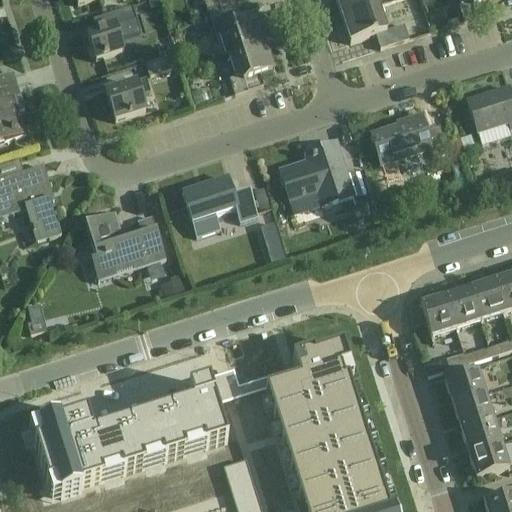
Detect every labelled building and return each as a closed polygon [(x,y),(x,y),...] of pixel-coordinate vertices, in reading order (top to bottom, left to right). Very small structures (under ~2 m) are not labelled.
[(73,0),(76,8),(103,0),(73,0)] [(205,0),(206,3),(203,4),(209,21),(233,13),(229,2),(234,0),(205,0)] [(334,0),(341,21),(378,10),(375,0),(334,0)] [(458,0),(461,8),(458,8),(464,26),(488,18),(484,6),(502,0),(458,0)] [(156,1),(147,4),(149,13),(159,10),(156,1)] [(386,34),(378,10),(341,21),(349,47),(375,39),(379,52),(408,43),(404,29),(386,34)] [(127,37),(123,26),(134,23),(130,11),(92,22),(95,35),(86,38),(94,64),(122,56),(117,40),(127,37)] [(226,35),(233,56),(264,47),(256,20),(237,26),(233,13),(209,21),(214,39),(226,35)] [(457,22),(446,25),(448,31),(458,27),(457,22)] [(233,56),(227,58),(234,80),(228,82),(234,99),(258,92),(254,80),(273,74),(264,47),(233,56)] [(148,80),(178,71),(174,57),(144,67),(148,80)] [(15,67),(20,78),(45,69),(41,58),(15,67)] [(73,90),(92,86),(89,71),(70,75),(73,90)] [(0,145),(24,138),(16,114),(23,112),(12,77),(0,80),(0,145)] [(104,96),(113,125),(127,121),(144,116),(139,100),(149,97),(145,84),(127,89),(104,96)] [(509,135),(511,133),(511,105),(508,92),(466,104),(477,138),(507,128),(509,135)] [(199,94),(190,97),(194,108),(203,105),(202,105),(207,103),(203,93),(199,94)] [(433,162),(447,157),(439,130),(425,134),(421,119),(408,123),(409,127),(370,139),(380,169),(430,153),(433,162)] [(471,138),(460,142),(464,154),(475,150),(471,138)] [(320,210),(352,200),(334,147),(303,157),(306,166),(279,175),(288,204),(315,195),(320,210)] [(35,244),(58,236),(45,193),(50,192),(43,169),(20,176),(17,164),(0,168),(0,219),(25,212),(35,244)] [(499,180),(490,183),(493,193),(502,190),(499,180)] [(219,234),(214,219),(235,213),(239,226),(255,221),(248,197),(232,202),(226,182),(181,196),(195,241),(219,234)] [(371,202),(360,205),(364,218),(375,215),(371,202)] [(85,227),(103,284),(165,264),(152,221),(137,226),(140,238),(123,243),(115,217),(85,227)] [(284,262),(280,251),(267,255),(270,266),(284,262)] [(511,278),(493,285),(503,317),(511,314),(511,278)] [(180,279),(161,285),(167,303),(186,297),(180,279)] [(493,285),(468,292),(479,325),(503,317),(493,285)] [(468,292),(444,300),(454,333),(479,325),(468,292)] [(429,341),(454,333),(444,300),(419,308),(429,341)] [(30,328),(42,325),(39,310),(27,313),(30,328)] [(497,359),(511,353),(511,344),(494,349),(497,359)] [(233,380),(229,382),(236,402),(265,393),(301,511),(388,511),(343,370),(349,369),(342,349),(313,358),(313,355),(291,361),(295,374),(237,392),(233,380)] [(473,366),(490,361),(487,352),(470,357),(473,366)] [(438,365),(422,370),(426,381),(441,376),(466,369),(462,357),(438,365)] [(444,385),(452,410),(484,399),(476,374),(444,385)] [(59,421),(27,432),(51,504),(227,446),(215,411),(233,405),(224,377),(198,386),(200,392),(189,396),(192,407),(92,440),(85,418),(60,426),(59,421)] [(452,410),(459,434),(492,424),(484,399),(452,410)] [(459,434),(467,458),(500,448),(492,424),(459,434)] [(508,473),(500,448),(467,458),(475,483),(508,473)] [(235,511),(259,511),(244,465),(222,472),(235,511)] [(511,511),(511,496),(483,506),(484,511),(511,511)]
